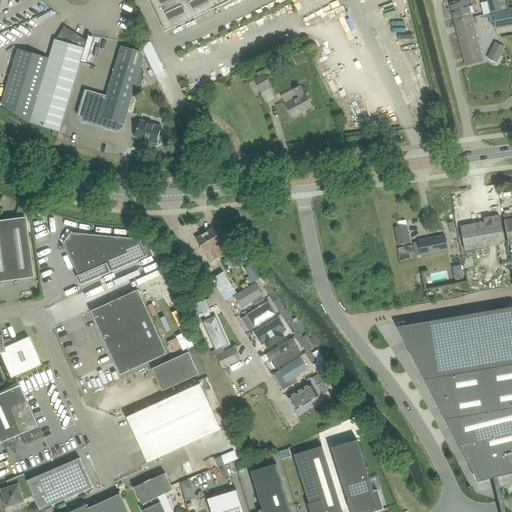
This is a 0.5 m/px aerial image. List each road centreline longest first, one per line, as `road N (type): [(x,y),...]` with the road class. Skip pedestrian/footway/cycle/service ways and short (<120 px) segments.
road 1 (unclassified): [(455,511),(444,469),(418,423),(324,294),(300,179)]
road 2 (unclassified): [(291,420),(175,225),(169,196)]
road 3 (unclassified): [(101,460),(39,320),(0,319)]
road 4 (secondary): [(300,179),(473,155)]
road 5 (unclassified): [(473,155),(439,0)]
road 6 (secondary): [(169,196),(300,179)]
road 7 (secondary): [(120,194),(60,180),(0,152)]
